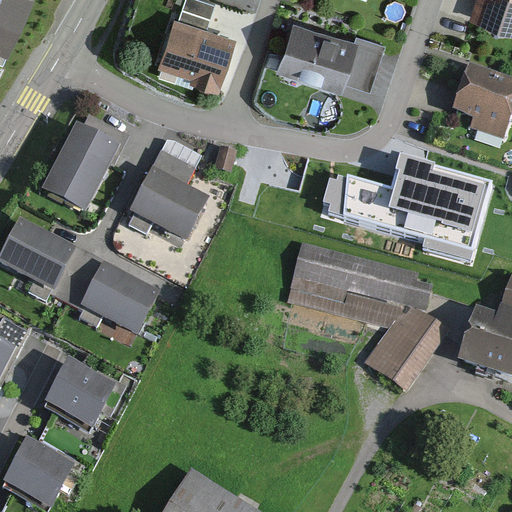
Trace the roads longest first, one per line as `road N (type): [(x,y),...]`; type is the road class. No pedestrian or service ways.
road 1 (residential): [(226,128),(343,147),(384,132),(431,0)]
road 2 (residential): [(336,511),(384,423),(414,402),(453,393),(511,413)]
road 3 (residential): [(56,62),(226,128)]
road 4 (residential): [(226,128),(270,0)]
